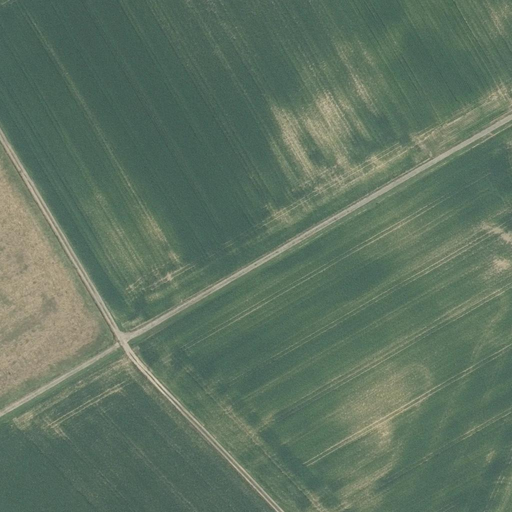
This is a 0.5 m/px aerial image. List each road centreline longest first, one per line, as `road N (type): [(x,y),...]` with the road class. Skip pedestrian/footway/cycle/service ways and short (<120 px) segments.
road 1 (track): [(0,417),(511,118)]
road 2 (track): [(0,138),(122,346),(280,511)]
